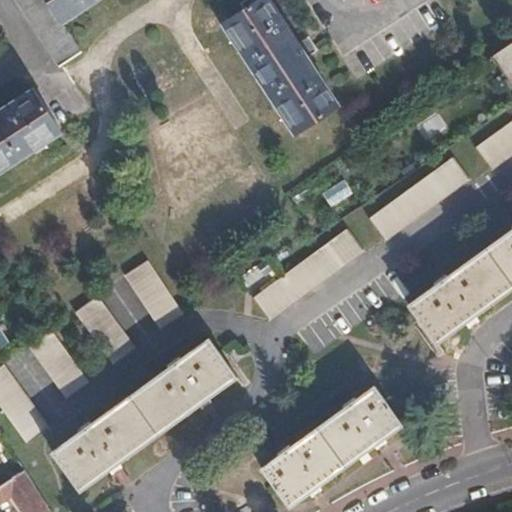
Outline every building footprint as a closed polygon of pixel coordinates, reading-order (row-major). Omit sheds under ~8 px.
[(18,0),(58,62),(81,47),(60,15),(76,4),(79,9),(93,0),(18,0)] [(292,35),(269,0),(253,0),(226,17),(237,34),(232,36),(278,109),(283,106),(292,122),(331,96),(301,49),(309,43),(301,30),(292,35)] [(511,78),(511,42),(495,53),(511,78)] [(55,123),(32,84),(0,104),(0,167),(44,139),(40,133),(55,123)] [(511,151),(511,120),(473,150),(487,170),(511,151)] [(463,179),(449,160),(366,220),(381,240),(463,179)] [(360,249),(346,228),(253,296),(268,316),(360,249)] [(511,287),(511,230),(407,305),(434,343),(511,287)] [(181,311),(147,258),(124,274),(158,326),(181,311)] [(134,349),(95,297),(74,313),(113,365),(134,349)] [(87,382),(50,329),(29,344),(67,397),(87,382)] [(233,371),(207,334),(51,449),(79,486),(233,371)] [(48,427),(2,364),(0,365),(0,407),(26,443),(48,427)] [(397,422),(370,384),(257,465),(284,502),(397,422)] [(0,500),(11,493),(23,511),(46,511),(49,511),(22,469),(0,483),(0,500)]
